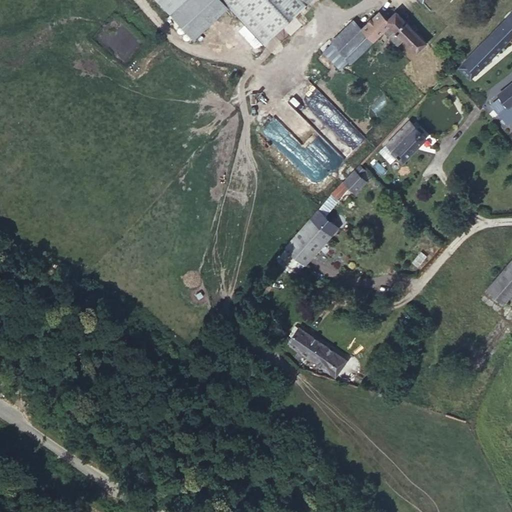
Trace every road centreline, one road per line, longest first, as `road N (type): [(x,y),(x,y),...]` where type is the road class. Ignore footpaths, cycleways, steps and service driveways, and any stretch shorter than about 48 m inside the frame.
road 1 (tertiary): [(0,417),(152,511)]
road 2 (track): [(140,0),(193,50),(285,67)]
